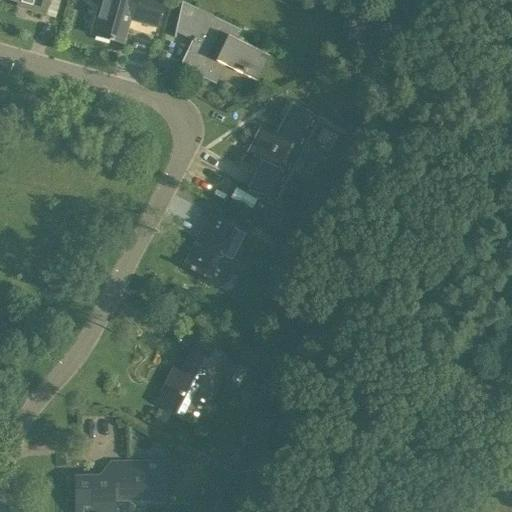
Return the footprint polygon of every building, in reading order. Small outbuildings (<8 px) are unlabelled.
[(11,0),(29,5),(28,9),(42,13),(45,0),(11,0)] [(124,26),(126,18),(155,27),(162,4),(148,0),(102,0),(100,11),(97,10),(91,34),(122,43),(127,27),(124,26)] [(240,30),(181,1),(173,37),(175,38),(175,37),(175,33),(191,40),(179,67),(215,84),(225,63),(255,78),(266,56),(235,41),(240,30)] [(356,77),(365,89),(375,81),(365,69),(356,77)] [(292,107),(278,135),(263,127),(249,154),(265,162),(251,189),(273,200),(316,118),(290,104),(289,105),(292,107)] [(358,115),(353,125),(359,129),(367,133),(372,122),(364,118),(358,115)] [(184,265),(221,285),(248,233),(210,214),(184,265)] [(297,230),(308,236),(312,228),(312,227),(301,222),(297,230)] [(280,237),(272,253),(294,264),(302,248),(280,237)] [(195,422),(228,359),(196,342),(191,353),(196,356),(184,377),(172,370),(156,402),(195,422)] [(275,387),(264,381),(260,389),(270,395),(275,387)] [(119,465),(119,477),(75,477),(75,511),(113,511),(113,498),(147,497),(147,498),(165,498),(164,464),(119,465)]
